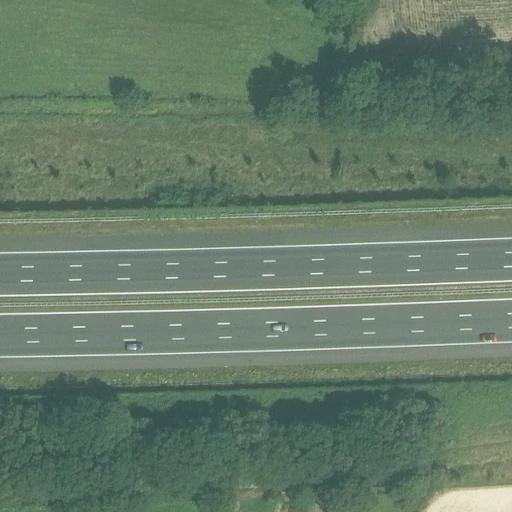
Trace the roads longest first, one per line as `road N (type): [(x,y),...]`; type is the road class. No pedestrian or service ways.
road 1 (motorway): [(511,258),(0,274)]
road 2 (motorway): [(0,336),(511,321)]
